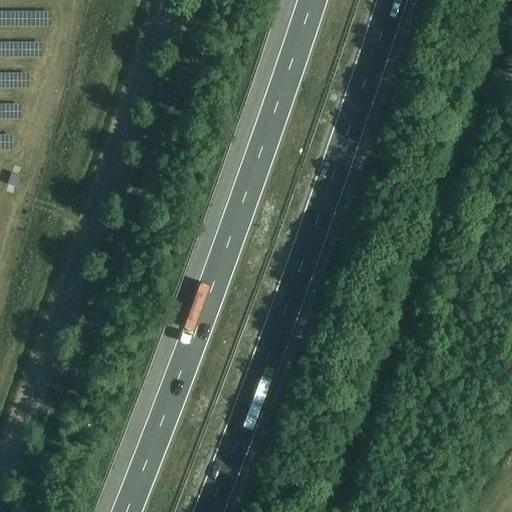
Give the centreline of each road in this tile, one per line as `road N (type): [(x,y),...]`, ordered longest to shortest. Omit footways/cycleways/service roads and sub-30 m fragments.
road 1 (motorway): [(308,0),(122,511)]
road 2 (motorway): [(204,511),(387,0)]
road 3 (unclassified): [(0,485),(147,75),(164,0)]
